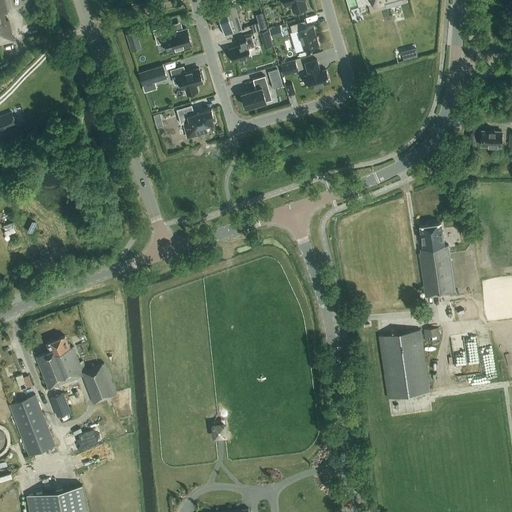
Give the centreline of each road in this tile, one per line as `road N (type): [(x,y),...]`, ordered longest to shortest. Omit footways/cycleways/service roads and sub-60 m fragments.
road 1 (residential): [(325,0),(348,86),(335,100),(251,125),(227,112),(192,0)]
road 2 (secondary): [(352,511),(328,313),(294,210)]
road 3 (secondary): [(168,252),(80,0)]
road 4 (tertiary): [(294,210),(413,160),(434,140),(456,70)]
road 5 (tertiary): [(0,316),(168,252)]
road 6 (secondary): [(168,252),(294,210)]
